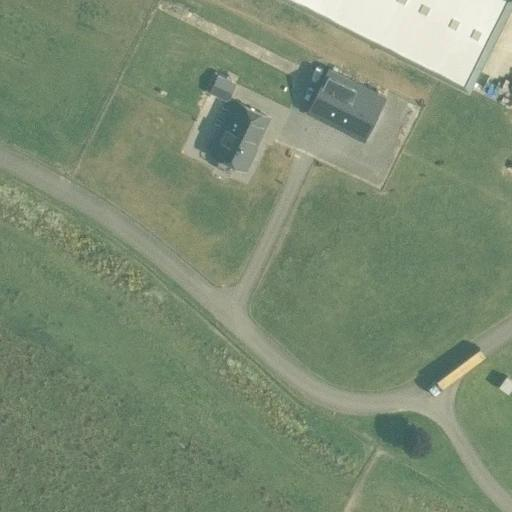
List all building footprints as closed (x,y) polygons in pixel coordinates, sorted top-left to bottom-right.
[(299,0),(468,84),(510,0),(299,0)] [(387,98),(330,69),(308,114),(365,142),(387,98)] [(224,99),(233,82),(215,73),(206,91),(224,99)] [(255,147),(252,145),(267,114),(236,99),(224,125),(221,126),(218,133),(219,136),(227,140),(217,160),(218,163),(228,168),(231,167),(234,162),(245,167),(255,147)] [(345,187),(363,197),(372,180),(354,170),(345,187)] [(508,391),(511,384),(511,378),(506,374),(498,385),(508,391)]
